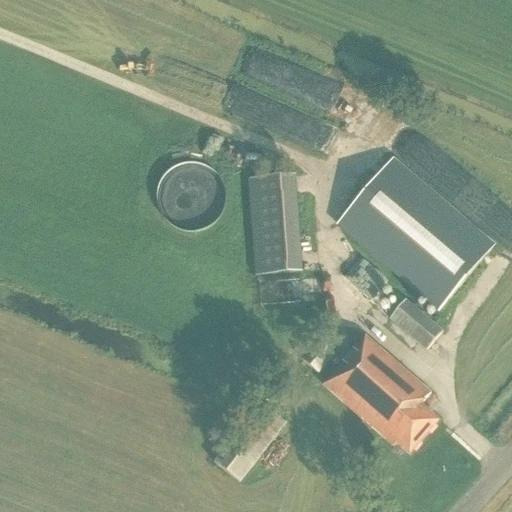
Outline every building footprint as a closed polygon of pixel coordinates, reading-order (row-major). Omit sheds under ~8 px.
[(440,312),(441,311),(494,249),(392,162),(338,226),(440,312)] [(251,182),(258,277),(301,274),(295,179),(251,182)] [(511,212),(489,194),(470,217),(495,238),(501,231),(511,239),(511,212)] [(382,304),(393,294),(373,274),(363,285),(382,304)] [(390,321),(426,353),(442,334),(406,302),(390,321)] [(395,444),(409,456),(439,422),(422,407),(432,395),(366,338),(323,387),(392,447),(395,444)] [(320,342),(303,362),(318,375),(335,355),(320,342)] [(214,463),(240,484),(286,425),(260,406),(214,463)]
